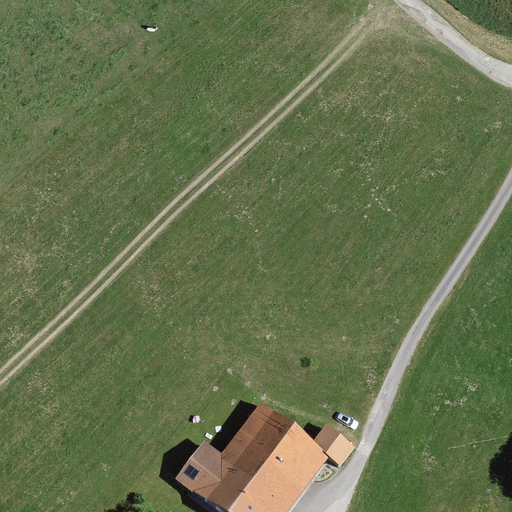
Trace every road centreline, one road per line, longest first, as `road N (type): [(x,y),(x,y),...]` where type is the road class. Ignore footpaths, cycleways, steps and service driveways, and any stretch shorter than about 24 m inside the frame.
road 1 (unclassified): [(511,181),(397,373),(359,470)]
road 2 (unclassified): [(405,0),(469,53),(511,76)]
